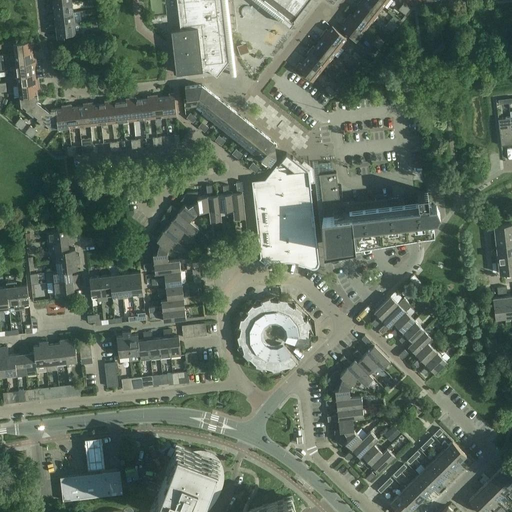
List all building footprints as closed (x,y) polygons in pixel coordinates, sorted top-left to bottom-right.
[(46,5),(47,9),(53,8),(53,6),(60,6),(60,3),(72,2),(71,0),(52,0),(53,4),(46,5)] [(146,0),(146,4),(142,4),(142,13),(160,12),(159,0),(146,0)] [(176,0),(180,29),(171,30),(171,31),(172,31),(173,41),(172,41),(173,41),(174,41),(175,51),(174,51),(174,52),(175,52),(176,62),(175,62),(175,63),(176,63),(177,72),(176,72),(176,73),(202,70),(207,69),(216,76),(228,61),(230,75),(221,0),(257,0),(290,25),(308,0),(176,0)] [(360,0),(359,2),(375,15),(381,7),(372,0),(360,0)] [(47,15),(48,19),(54,18),(54,16),(61,15),(61,13),(73,12),(72,2),(60,3),(60,6),(53,6),(53,8),(47,9),(54,9),(55,14),(47,15)] [(359,6),(354,11),(368,23),(375,15),(359,2),(357,5),(359,6)] [(404,2),(401,6),(408,11),(410,8),(404,2)] [(401,6),(398,9),(405,15),(408,11),(401,6)] [(350,14),(346,18),(362,31),(368,23),(354,11),(352,15),(350,14)] [(49,25),(49,29),(56,28),(55,26),(62,25),(62,23),(74,22),(73,12),(61,13),(61,15),(54,16),(54,18),(48,19),(55,19),(56,24),(49,25)] [(355,39),(362,31),(346,18),(343,22),(345,23),(341,28),(355,39)] [(390,19),(388,23),(394,28),(397,25),(390,19)] [(75,33),(74,22),(62,23),(62,25),(55,26),(56,28),(49,29),(49,30),(56,29),(57,37),(65,36),(64,34),(75,33)] [(388,23),(385,26),(392,31),(394,28),(388,23)] [(326,29),(323,33),(339,45),(346,37),(332,26),(328,30),(326,29)] [(322,38),(318,43),(332,54),(339,45),(323,33),(320,37),(322,38)] [(377,36),(374,40),(381,45),(384,42),(377,36)] [(13,42),(15,53),(33,51),(32,45),(34,45),(34,39),(13,42)] [(374,40),(371,43),(378,48),(381,45),(374,40)] [(313,46),(310,50),(325,62),(332,54),(318,43),(315,47),(313,46)] [(308,55),(305,60),(319,71),(325,62),(310,50),(306,54),(308,55)] [(15,53),(16,63),(36,61),(36,56),(33,56),(33,51),(15,53)] [(355,52),(352,55),(359,61),(361,57),(355,52)] [(352,55),(349,59),(356,64),(359,61),(352,55)] [(312,79),(319,71),(305,60),(301,64),(299,63),(296,67),(312,79)] [(16,63),(17,74),(35,72),(35,66),(37,66),(36,61),(16,63)] [(341,69),(338,73),(345,78),(348,74),(341,69)] [(17,74),(19,85),(39,82),(38,77),(36,78),(35,72),(17,74)] [(338,73),(336,76),(342,81),(345,78),(338,73)] [(19,85),(13,86),(14,97),(20,96),(38,93),(37,88),(40,87),(39,82),(19,85)] [(201,84),(185,86),(187,104),(196,103),(201,84)] [(201,84),(196,103),(203,109),(214,95),(201,84)] [(332,95),(334,91),(328,86),(325,90),(332,95)] [(34,113),(40,106),(33,101),(35,99),(39,99),(38,93),(20,96),(21,105),(33,115),(34,113)] [(169,96),(163,96),(165,114),(176,113),(174,93),(168,93),(169,96)] [(147,98),(142,99),(144,117),(154,115),(152,95),(147,96),(147,98)] [(157,95),(152,95),(154,115),(165,114),(163,96),(157,97),(157,95)] [(214,95),(203,109),(212,115),(223,101),(214,95)] [(136,97),(131,98),(133,118),(144,117),(142,99),(136,99),(136,97)] [(126,100),(120,101),(122,119),(133,118),(131,98),(126,98),(126,100)] [(114,99),(109,100),(112,120),(122,119),(120,101),(114,102),(114,99)] [(104,103),(99,103),(101,121),(112,120),(109,100),(104,100),(104,103)] [(223,101),(212,115),(220,122),(231,108),(223,101)] [(83,105),(77,106),(79,124),(90,122),(88,102),(83,103),(83,105)] [(93,102),(88,102),(90,122),(101,121),(99,103),(93,104),(93,102)] [(61,107),(56,108),(58,126),(69,125),(66,104),(61,105),(61,107)] [(71,104),(66,104),(69,125),(79,124),(77,106),(71,106),(71,104)] [(34,113),(38,116),(43,109),(40,106),(34,113)] [(49,127),(58,126),(56,108),(50,109),(51,112),(50,114),(43,109),(38,116),(36,117),(49,127)] [(231,108),(220,122),(229,129),(240,115),(231,108)] [(240,115),(229,129),(237,136),(248,122),(240,115)] [(22,129),(27,122),(20,117),(15,124),(22,129)] [(498,119),(501,145),(511,144),(511,136),(510,117),(505,117),(505,118),(498,119)] [(248,122),(237,136),(245,142),(256,128),(248,122)] [(32,137),(37,131),(30,125),(25,132),(32,137)] [(256,128),(245,142),(254,149),(265,135),(256,128)] [(265,135),(254,149),(262,156),(273,141),(265,135)] [(262,156),(261,157),(270,164),(276,157),(275,145),(273,144),(274,142),(273,141),(262,156)] [(318,263),(318,262),(310,186),(311,186),(310,182),(309,182),(308,169),(307,169),(307,168),(301,163),(292,156),(292,157),(286,152),(265,179),(253,180),(252,180),(261,256),(259,258),(267,264),(268,262),(283,261),(288,261),(290,261),(293,261),(295,262),(297,262),(297,263),(304,265),(304,264),(312,267),(313,267),(314,267),(315,267),(316,267),(317,266),(318,265),(318,264),(318,263)] [(336,171),(319,173),(324,215),(322,215),(325,247),(391,236),(416,233),(424,232),(424,233),(425,233),(426,233),(431,232),(431,233),(432,232),(433,231),(434,231),(434,228),(434,227),(435,226),(436,224),(437,224),(438,223),(438,222),(439,221),(439,220),(439,218),(439,216),(439,215),(437,210),(435,205),(435,204),(435,202),(435,198),(428,194),(427,195),(427,191),(417,192),(418,201),(411,202),(408,203),(405,203),(404,203),(403,196),(339,203),(336,171)] [(231,192),(233,209),(234,218),(245,216),(241,181),(236,182),(238,195),(233,195),(233,192),(231,192)] [(212,184),(206,185),(207,195),(209,209),(210,220),(221,219),(220,210),(219,210),(218,197),(213,197),(212,184)] [(224,193),(218,194),(218,197),(219,210),(220,210),(233,209),(231,192),(230,193),(229,184),(223,185),(224,193)] [(195,191),(187,192),(197,211),(209,209),(207,195),(195,196),(195,191)] [(186,201),(178,211),(190,220),(197,211),(187,192),(182,198),(186,201)] [(171,205),(167,209),(177,217),(174,221),(172,219),(172,220),(185,230),(191,235),(199,227),(190,220),(178,211),(171,205)] [(164,216),(161,221),(167,226),(163,230),(175,239),(176,241),(185,230),(172,220),(170,221),(164,216)] [(511,222),(494,224),(495,234),(511,232),(511,222)] [(46,230),(48,241),(74,238),(74,233),(67,234),(67,228),(46,230)] [(151,237),(146,243),(167,249),(175,239),(163,230),(155,240),(151,237)] [(511,232),(495,234),(497,244),(511,242),(511,232)] [(49,251),(54,250),(69,248),(68,243),(75,242),(74,238),(48,241),(49,251)] [(511,242),(497,244),(498,253),(511,251),(511,242)] [(167,249),(146,243),(147,250),(153,250),(154,262),(168,260),(167,249)] [(55,250),(56,260),(79,258),(79,253),(76,253),(75,248),(69,248),(54,250),(55,250)] [(511,251),(498,253),(499,263),(511,261),(511,251)] [(57,270),(71,269),(78,268),(77,262),(80,262),(79,258),(56,260),(57,270)] [(154,262),(144,263),(144,268),(158,267),(158,272),(164,272),(164,271),(180,270),(179,259),(168,260),(154,262)] [(511,271),(511,261),(499,263),(500,273),(511,271)] [(52,271),(53,281),(79,278),(78,273),(72,274),(71,269),(57,270),(52,271)] [(166,283),(166,285),(182,283),(180,270),(164,271),(164,272),(165,277),(157,278),(157,283),(166,283)] [(140,271),(129,273),(132,293),(137,293),(137,296),(142,295),(140,271)] [(37,273),(30,274),(31,284),(38,283),(37,273)] [(129,273),(119,274),(122,297),(126,297),(126,294),(132,293),(129,273)] [(119,274),(109,275),(111,296),(116,295),(117,298),(122,297),(119,274)] [(413,274),(410,278),(417,286),(421,282),(413,274)] [(109,275),(99,276),(102,300),(107,299),(106,296),(111,296),(109,275)] [(97,300),(102,300),(99,276),(89,277),(91,298),(96,297),(97,300)] [(79,283),(79,278),(53,281),(54,292),(74,289),(73,283),(79,283)] [(16,281),(6,282),(6,286),(9,307),(14,307),(14,309),(19,309),(16,285),(16,281)] [(167,293),(167,298),(167,299),(183,297),(182,283),(166,285),(166,288),(158,289),(158,294),(167,293)] [(27,284),(16,285),(19,309),(24,308),(24,306),(29,305),(27,284)] [(6,286),(0,286),(0,311),(4,311),(3,308),(9,307),(6,286)] [(413,288),(409,292),(412,296),(417,292),(413,288)] [(74,289),(54,292),(55,298),(74,296),(74,289)] [(374,311),(382,318),(397,303),(390,295),(374,311)] [(511,296),(511,295),(502,297),(505,317),(511,315),(511,296)] [(161,299),(162,310),(185,307),(183,297),(167,299),(167,298),(161,299)] [(260,299),(261,302),(268,321),(275,320),(278,300),(270,299),(269,297),(261,300),(260,299)] [(278,297),(278,300),(275,320),(281,323),(293,306),(287,301),(287,299),(279,298),(279,297),(278,297)] [(397,303),(382,318),(386,323),(389,326),(393,322),(393,321),(404,310),(410,304),(403,297),(397,303)] [(495,318),(505,317),(502,297),(493,298),(495,318)] [(246,309),(245,310),(248,312),(263,325),(268,321),(261,302),(254,304),(252,304),(246,310),(246,309)] [(293,306),(281,323),(285,328),(304,318),(301,312),(302,309),(295,304),(296,303),(295,303),(293,306)] [(435,310),(430,304),(427,308),(432,313),(435,310)] [(186,318),(185,307),(162,310),(163,321),(186,318)] [(401,329),(403,331),(414,320),(404,310),(393,321),(393,322),(397,325),(391,331),(395,335),(401,329)] [(138,315),(134,316),(135,320),(145,319),(144,312),(138,313),(138,315)] [(238,325),(238,326),(241,326),(260,331),(263,325),(248,312),(243,317),(240,317),(239,325),(238,325)] [(304,318),(285,328),(286,334),(307,335),(308,327),(309,325),(306,318),(307,318),(307,317),(304,318)] [(375,326),(381,320),(377,317),(371,322),(375,326)] [(408,337),(412,341),(424,330),(414,320),(403,331),(404,333),(398,339),(402,343),(408,337)] [(384,324),(378,330),(382,333),(388,327),(389,326),(386,323),(384,324)] [(240,334),(237,335),(239,343),(238,343),(238,344),(241,343),(261,337),(260,331),(241,326),(240,334)] [(172,329),(168,330),(171,356),(181,355),(178,335),(173,336),(172,329)] [(164,337),(158,337),(160,357),(171,356),(168,330),(163,330),(164,337)] [(408,345),(415,353),(427,341),(431,337),(424,330),(412,341),(408,345)] [(131,331),(127,332),(129,355),(130,360),(140,359),(139,354),(140,354),(138,339),(137,333),(132,334),(131,331)] [(130,360),(129,355),(127,332),(122,332),(123,335),(117,336),(119,356),(119,361),(130,360)] [(144,339),(138,339),(140,354),(139,354),(140,359),(150,358),(147,332),(143,333),(144,339)] [(152,332),(147,332),(150,358),(160,357),(158,337),(153,338),(152,332)] [(286,334),(284,339),(304,349),(310,345),(310,335),(307,335),(286,334)] [(367,344),(371,340),(365,335),(361,338),(367,344)] [(261,337),(241,343),(244,350),(243,352),(247,356),(248,358),(247,359),(248,360),(250,357),(264,343),(261,337)] [(67,338),(63,339),(66,362),(76,361),(75,357),(73,341),(68,341),(67,338)] [(59,342),(53,343),(56,363),(66,362),(63,339),(59,339),(59,342)] [(33,345),(33,352),(34,351),(35,365),(36,365),(36,370),(46,369),(43,341),(38,342),(38,345),(33,345)] [(47,341),(43,341),(46,369),(56,368),(56,363),(53,343),(47,344),(47,341)] [(423,360),(425,362),(436,351),(427,341),(415,353),(419,356),(419,357),(413,362),(417,366),(423,360)] [(264,343),(250,357),(255,362),(255,365),(263,367),(263,369),(264,366),(269,346),(264,343)] [(276,346),(276,347),(281,366),(288,365),(290,366),(296,361),(297,362),(298,361),(282,343),(276,346)] [(374,344),(366,352),(378,364),(382,368),(390,360),(374,344)] [(27,345),(23,346),(26,373),(37,371),(36,370),(36,365),(35,365),(34,351),(33,352),(28,352),(27,345)] [(7,346),(3,347),(6,375),(16,374),(14,354),(8,354),(7,346)] [(19,353),(14,354),(16,374),(26,373),(23,346),(18,347),(19,353)] [(269,346),(264,366),(271,368),(272,370),(280,369),(280,370),(281,370),(281,366),(276,347),(276,346),(269,346)] [(402,358),(407,352),(404,349),(398,354),(402,358)] [(357,350),(353,353),(359,359),(357,361),(369,373),(378,364),(366,352),(363,356),(357,350)] [(447,361),(436,351),(425,362),(427,364),(421,370),(425,374),(430,368),(435,373),(447,361)] [(344,356),(340,359),(347,366),(357,377),(365,385),(373,377),(369,373),(357,361),(355,359),(351,363),(344,356)] [(335,371),(328,378),(349,385),(357,377),(347,366),(338,375),(335,371)] [(183,372),(173,373),(174,384),(184,383),(183,372)] [(173,373),(162,375),(163,384),(168,384),(168,385),(174,384),(173,373)] [(162,375),(152,376),(153,387),(159,386),(159,385),(163,384),(162,375)] [(152,376),(142,377),(143,387),(148,386),(148,387),(153,387),(152,376)] [(142,377),(131,378),(133,389),(143,388),(143,387),(142,377)] [(123,390),(128,389),(133,388),(131,378),(121,379),(123,390)] [(349,385),(328,378),(329,387),(334,386),(336,398),(336,399),(350,397),(349,385)] [(80,394),(79,384),(69,385),(70,396),(80,394)] [(69,385),(59,386),(60,397),(70,396),(69,385)] [(58,386),(48,387),(50,398),(60,397),(58,386)] [(48,387),(38,388),(39,399),(50,398),(48,387)] [(38,388),(28,389),(30,400),(39,399),(38,388)] [(19,390),(20,401),(30,400),(28,389),(19,390)] [(14,391),(8,391),(9,402),(15,401),(20,401),(19,390),(14,391)] [(339,403),(340,409),(362,406),(361,395),(350,397),(336,399),(336,398),(325,400),(326,405),(339,403)] [(328,421),(338,420),(338,419),(353,417),(353,418),(363,417),(362,406),(340,409),(340,414),(327,416),(328,421)] [(360,456),(362,454),(378,438),(370,430),(362,438),(354,429),(353,418),(353,417),(338,419),(338,420),(339,432),(334,432),(335,438),(339,443),(343,440),(352,448),(344,455),(348,459),(356,452),(360,456)] [(393,425),(384,434),(390,441),(400,432),(393,425)] [(437,436),(443,431),(439,428),(434,433),(437,436)] [(430,436),(425,441),(429,445),(434,440),(430,436)] [(361,466),(363,463),(367,467),(387,448),(383,452),(374,443),(378,439),(378,438),(362,454),(363,456),(357,462),(361,466)] [(101,439),(84,441),(87,470),(104,468),(101,439)] [(429,445),(425,441),(420,447),(423,450),(429,445)] [(445,448),(459,462),(466,455),(452,441),(448,445),(444,441),(441,444),(445,448)] [(177,444),(152,507),(151,508),(150,509),(149,511),(148,511),(147,511),(126,511),(123,511),(121,510),(119,510),(117,509),(115,510),(113,510),(110,511),(108,511),(107,511),(106,511),(295,511),(290,497),(249,511),(196,511),(217,460),(177,444)] [(367,467),(371,464),(379,471),(395,456),(387,448),(367,467)] [(445,448),(438,455),(452,469),(459,462),(445,448)] [(417,450),(412,455),(415,458),(420,453),(417,450)] [(415,458),(412,455),(406,460),(410,463),(415,458)] [(438,455),(431,461),(445,476),(452,469),(438,455)] [(431,461),(424,468),(438,482),(445,476),(431,461)] [(398,468),(401,472),(406,467),(403,463),(398,468)] [(511,474),(503,466),(496,473),(510,487),(511,484),(511,474)] [(393,473),(396,477),(401,472),(398,468),(393,473)] [(424,468),(418,475),(431,489),(438,482),(424,468)] [(119,470),(60,477),(63,500),(122,494),(119,470)] [(369,481),(375,475),(371,471),(366,477),(369,481)] [(496,473),(489,479),(503,493),(510,487),(496,473)] [(418,475),(411,481),(425,495),(431,489),(418,475)] [(389,477),(384,482),(388,485),(393,480),(389,477)] [(489,479),(482,486),(496,500),(503,493),(489,479)] [(411,481),(404,488),(418,502),(425,495),(411,481)] [(377,489),(380,492),(388,485),(384,482),(377,489)] [(482,486),(476,493),(489,507),(496,500),(482,486)] [(404,488),(397,495),(411,509),(418,502),(404,488)] [(480,511),(484,511),(489,507),(476,493),(468,500),(480,511)] [(400,511),(407,511),(411,509),(397,495),(390,502),(400,511)]
